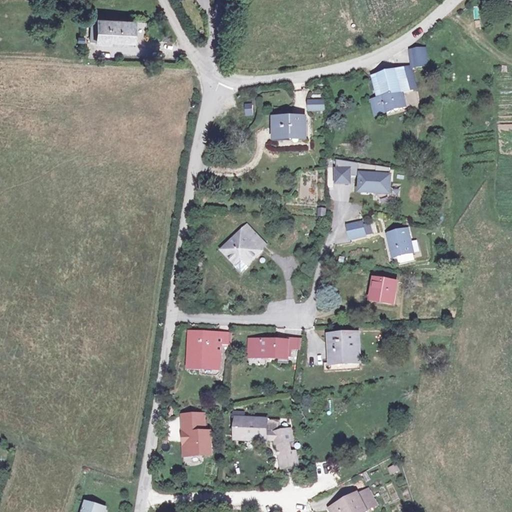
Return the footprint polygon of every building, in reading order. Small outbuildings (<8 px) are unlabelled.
[(99,19),(94,19),(93,31),(98,32),(98,40),(110,41),(110,39),(134,40),(135,20),(99,18),(99,19)] [(425,50),(409,51),(411,67),(426,65),(425,50)] [(409,68),(395,71),(401,95),(414,92),(409,68)] [(395,71),(372,76),(378,96),(369,99),(371,110),(377,109),(378,115),(404,107),(401,95),(395,71)] [(323,101),(308,101),(309,111),(324,110),(323,101)] [(305,118),(275,118),(275,138),(301,138),(301,127),(305,127),(305,118)] [(390,170),(337,160),(336,169),(350,170),(358,171),(358,175),(360,176),(359,193),(389,195),(391,178),(389,177),(390,170)] [(350,170),(336,169),(335,182),(349,183),(350,170)] [(363,235),(361,222),(348,225),(350,238),(363,235)] [(256,237),(245,226),(225,247),(230,252),(224,257),(234,267),(239,262),(245,267),(259,253),(249,244),(256,237)] [(408,230),(387,233),(391,257),(402,256),(412,254),(408,230)] [(249,244),(259,253),(265,247),(256,237),(249,244)] [(225,247),(219,252),(224,257),(230,252),(225,247)] [(412,254),(402,256),(403,263),(414,261),(412,254)] [(239,262),(234,267),(231,270),(238,277),(246,269),(245,267),(239,262)] [(394,285),(376,282),(372,300),(390,303),(394,285)] [(215,336),(186,336),(186,365),(216,364),(215,350),(215,336)] [(224,336),(215,336),(215,350),(224,350),(224,336)] [(357,337),(332,338),(332,364),(356,364),(357,337)] [(282,342),(244,341),(244,357),(275,357),(282,357),(282,342)] [(357,371),(356,364),(332,364),(324,364),(324,372),(357,371)] [(206,413),(181,414),(182,458),(211,457),(212,431),(206,431),(206,413)] [(267,423),(234,420),(233,443),(245,444),(254,445),(265,446),(265,441),(275,442),(281,471),(297,468),(294,453),(289,454),(287,445),(292,444),(289,432),(281,435),(273,435),(266,434),(267,423)] [(168,438),(162,437),(159,450),(164,451),(168,438)] [(254,453),(254,445),(245,444),(245,452),(254,453)] [(368,489),(357,494),(366,511),(367,511),(377,507),(368,489)] [(366,511),(357,494),(328,509),(329,511),(366,511)] [(104,511),(106,506),(87,500),(83,511),(104,511)]
